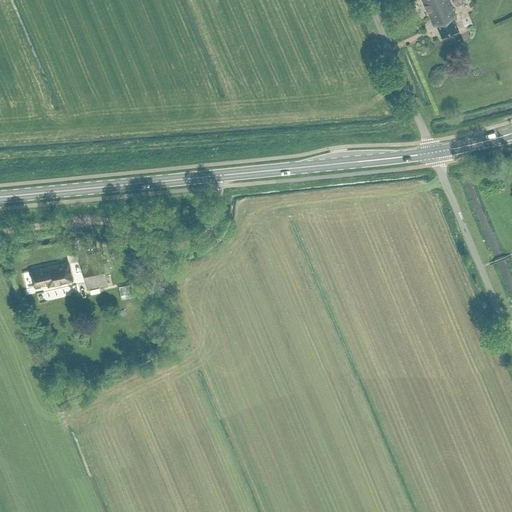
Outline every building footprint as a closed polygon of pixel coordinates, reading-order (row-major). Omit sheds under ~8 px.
[(448,0),(423,0),(434,25),(436,24),(442,37),(458,30),(453,16),(455,15),(448,0)] [(477,65),(468,69),(473,79),(482,74),(477,65)] [(80,255),(87,287),(108,283),(101,250),(80,255)] [(72,280),(68,261),(44,266),(44,267),(31,270),(34,285),(42,283),(43,285),(46,285),(72,280)] [(128,293),(125,281),(117,283),(120,295),(128,293)]
